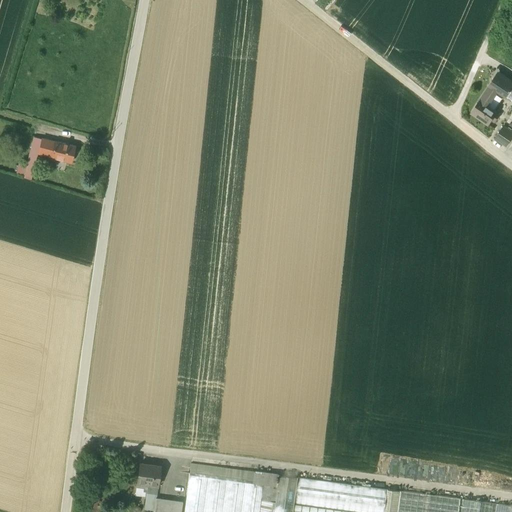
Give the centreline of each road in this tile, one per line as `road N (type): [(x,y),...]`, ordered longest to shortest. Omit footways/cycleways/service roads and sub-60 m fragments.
road 1 (tertiary): [(141,9),(62,511)]
road 2 (residential): [(300,0),(511,166)]
